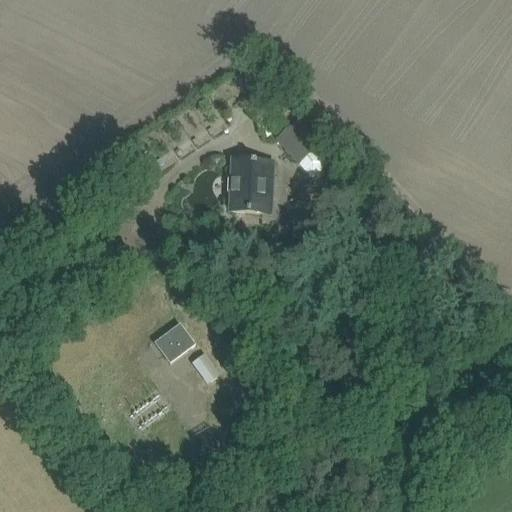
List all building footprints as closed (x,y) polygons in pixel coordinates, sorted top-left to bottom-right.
[(255,106),(266,97),(261,92),(250,101),(255,106)] [(279,138),(276,141),(297,164),(310,152),(313,150),(319,145),(298,122),(289,129),(279,138)] [(327,146),(318,155),(327,165),(330,168),(340,159),(327,146)] [(271,201),(272,187),(272,165),(266,165),(266,169),(256,168),(256,163),(250,162),(250,165),(232,164),(231,183),(228,183),(228,194),(235,194),(234,214),(262,215),(262,201),(272,202),(273,201),(271,201)] [(354,179),(349,184),(355,191),(360,185),(354,179)] [(148,180),(144,183),(144,188),(149,191),(153,188),(153,183),(148,180)] [(195,347),(180,327),(154,345),(170,367),(195,347)] [(210,386),(219,379),(206,360),(196,367),(210,386)]
